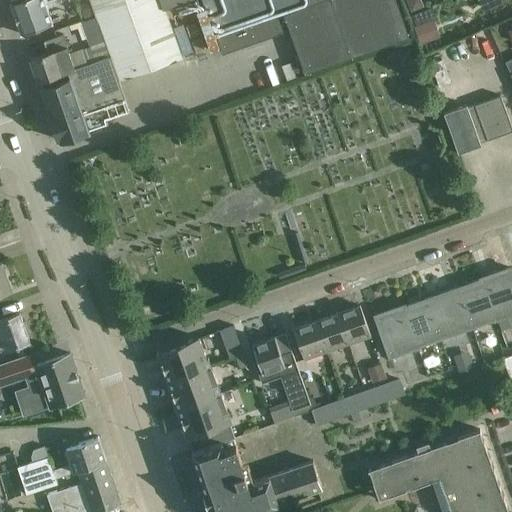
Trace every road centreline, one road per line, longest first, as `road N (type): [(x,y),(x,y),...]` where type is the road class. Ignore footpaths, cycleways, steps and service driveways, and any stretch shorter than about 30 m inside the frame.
road 1 (residential): [(101,356),(511,216)]
road 2 (secondary): [(101,356),(19,153)]
road 3 (secondary): [(156,511),(101,356)]
